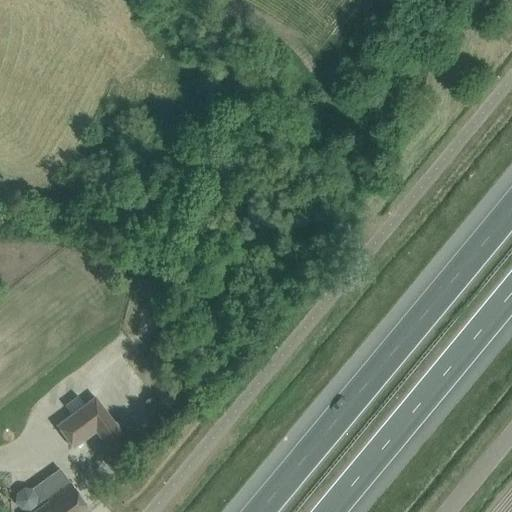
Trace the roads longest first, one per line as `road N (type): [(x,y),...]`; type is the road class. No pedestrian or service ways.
road 1 (motorway): [(511,202),(258,511)]
road 2 (motorway): [(336,511),(511,296)]
